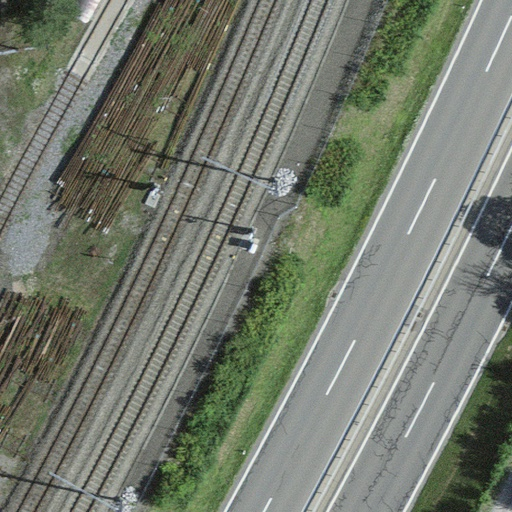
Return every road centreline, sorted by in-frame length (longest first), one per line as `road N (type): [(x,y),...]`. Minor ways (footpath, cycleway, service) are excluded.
road 1 (motorway): [(511,13),(263,511)]
road 2 (motorway): [(364,511),(511,225)]
